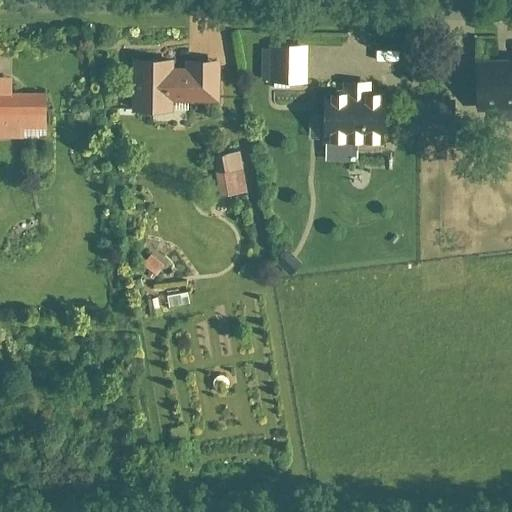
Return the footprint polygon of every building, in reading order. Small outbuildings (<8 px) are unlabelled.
[(266,81),(304,82),(305,43),(267,42),(266,81)] [(167,100),(215,100),(216,56),(180,55),(180,65),(168,65),(168,56),(126,56),(126,108),(167,108),(167,100)] [(511,105),(511,56),(471,58),(472,106),(511,105)] [(318,138),(377,137),(376,86),(317,87),(318,138)] [(42,91),(0,91),(0,136),(42,137),(42,91)] [(444,97),(405,98),(406,130),(445,129),(444,97)] [(216,194),(247,191),(242,150),(211,153),(216,194)] [(173,305),(194,302),(192,290),(171,294),(173,305)]
